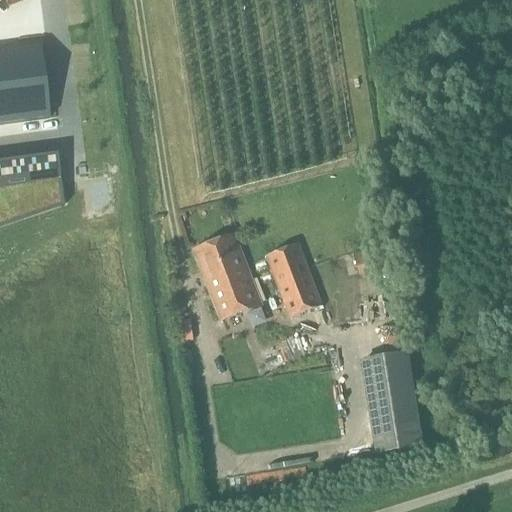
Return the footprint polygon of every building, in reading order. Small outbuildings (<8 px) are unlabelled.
[(318,0),(161,0),(191,196),(344,170),(318,0)] [(0,125),(32,121),(22,49),(0,51),(0,125)] [(0,214),(63,207),(56,156),(0,163),(0,214)] [(235,237),(195,253),(222,322),(261,307),(235,237)] [(291,318),(321,307),(298,247),(268,259),(291,318)] [(358,275),(386,269),(382,249),(354,255),(358,275)] [(388,340),(391,360),(409,357),(406,337),(388,340)] [(409,357),(361,364),(376,455),(423,447),(409,357)]
